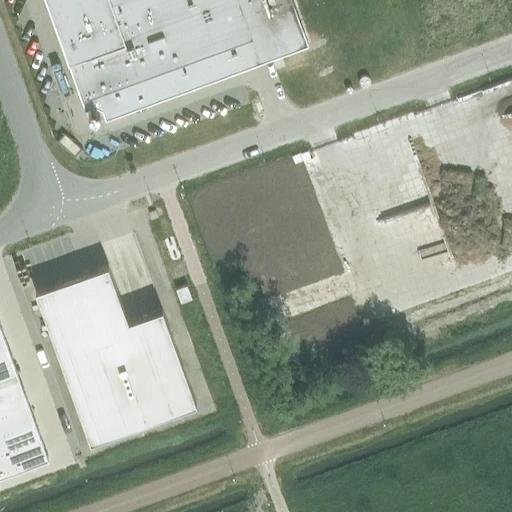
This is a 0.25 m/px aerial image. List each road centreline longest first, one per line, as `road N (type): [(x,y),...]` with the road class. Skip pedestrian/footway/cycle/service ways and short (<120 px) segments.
road 1 (unclassified): [(41,199),(94,197),(511,51)]
road 2 (unclassified): [(262,453),(511,364)]
road 3 (unclassified): [(41,199),(43,180),(0,60)]
